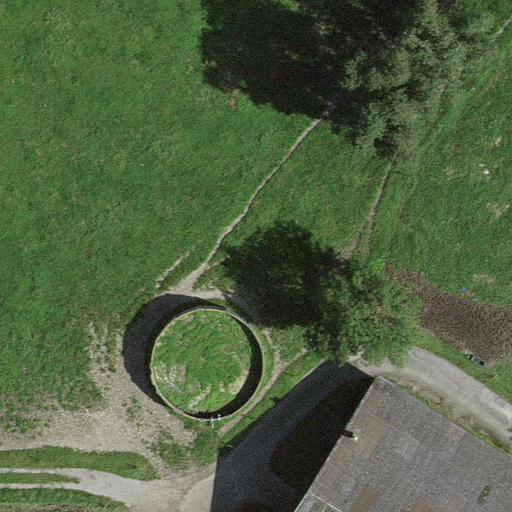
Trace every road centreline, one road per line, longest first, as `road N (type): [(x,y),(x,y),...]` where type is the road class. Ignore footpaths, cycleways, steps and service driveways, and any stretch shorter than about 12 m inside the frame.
road 1 (track): [(207,511),(321,394),(368,372),(422,375),(511,429)]
road 2 (track): [(0,488),(89,489),(184,511)]
